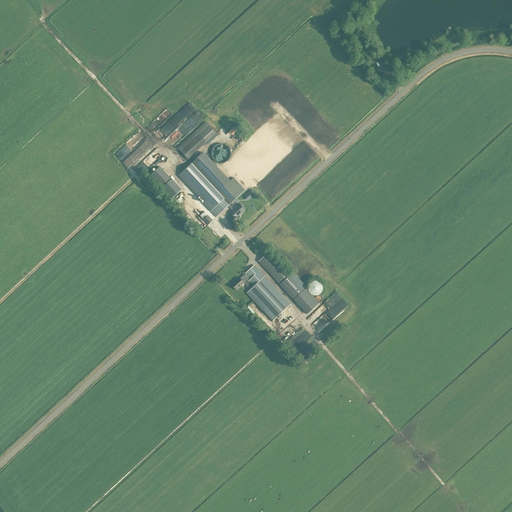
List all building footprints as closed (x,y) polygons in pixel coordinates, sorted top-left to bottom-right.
[(173,117),(179,124),(188,115),(182,109),(173,117)] [(121,110),(117,114),(136,132),(139,129),(121,110)] [(181,126),(186,131),(200,117),(195,112),(181,126)] [(206,122),(198,129),(178,148),(188,159),(216,133),(206,122)] [(147,139),(124,160),(130,166),(133,163),(131,161),(151,143),(147,139)] [(212,149),(212,152),(211,153),(212,156),(213,158),(214,160),(217,162),(219,163),(222,163),(224,162),(227,161),(229,159),(230,156),(231,154),(230,151),(230,149),(228,146),(226,145),(223,144),(221,144),(218,144),(216,145),(214,147),(212,149)] [(233,178),(230,181),(203,152),(180,174),(183,177),(181,178),(203,202),(216,217),(228,205),(233,210),(230,212),(236,219),(237,218),(238,219),(240,217),(240,216),(239,215),(245,210),(239,204),(235,207),(231,203),(245,190),(233,178)] [(162,187),(171,179),(160,167),(151,175),(162,187)] [(244,196),(246,199),(247,199),(251,195),(253,197),(255,194),(251,190),(244,196)] [(208,215),(203,220),(208,225),(213,221),(208,215)] [(294,299),(303,290),(289,275),(288,276),(268,255),(261,261),(281,283),(280,284),(294,299)] [(273,321),(279,315),(291,305),(254,265),(246,273),(240,279),(239,277),(231,284),(236,290),(244,283),(247,280),(253,287),(247,293),(255,302),(273,321)] [(320,294),(322,292),(322,289),(322,286),(320,284),(318,282),(315,282),(313,283),(310,284),(309,286),(308,289),(309,292),(311,294),(313,295),(315,296),(318,295),(320,294)] [(305,288),(294,299),(307,314),(319,303),(305,288)] [(340,296),(335,292),(323,304),(327,308),(340,296)] [(311,322),(317,330),(333,318),(331,315),(344,306),(341,301),(311,322)] [(293,334),(301,327),(297,323),(295,325),(293,323),(288,329),(293,334)]
